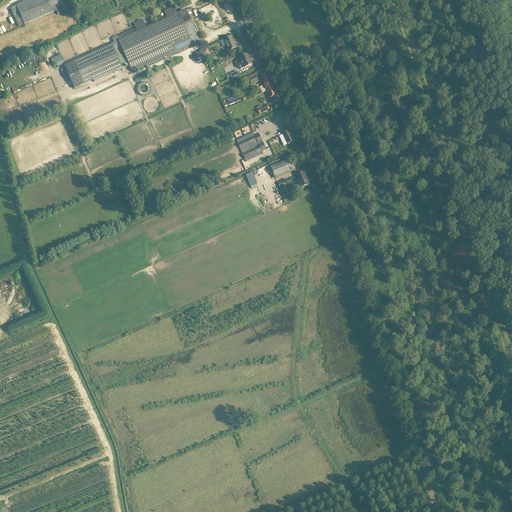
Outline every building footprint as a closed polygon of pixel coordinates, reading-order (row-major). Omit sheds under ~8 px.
[(65,11),(64,7),(60,0),(29,0),(16,6),(16,7),(11,9),(19,27),(56,11),(57,15),(65,11)] [(205,17),(216,11),(211,3),(201,8),(205,17)] [(186,10),(183,12),(183,11),(176,13),(174,7),(164,12),(166,16),(158,19),(159,23),(146,28),(142,20),(134,24),(136,28),(127,32),(126,31),(122,33),(122,34),(112,39),(114,43),(74,61),(79,74),(191,23),(193,23),(192,21),(190,21),(186,10)] [(128,67),(130,66),(132,72),(199,41),(191,23),(79,74),(84,84),(127,65),(128,67)] [(237,47),(231,36),(223,40),(229,51),(237,47)] [(252,64),(248,55),(238,60),(241,66),(240,67),(241,69),(252,64)] [(55,62),(57,67),(60,65),(60,64),(63,63),(61,59),(60,60),(59,58),(58,58),(57,56),(51,59),(52,63),(55,62)] [(249,80),(251,85),(258,82),(254,73),(244,78),(246,81),(249,80)] [(266,91),(273,88),(267,76),(261,79),(264,85),(258,88),(260,94),(266,91)] [(260,94),(266,91),(270,98),(277,95),(273,88),(266,91),(260,94)] [(230,105),(241,100),(239,95),(227,99),(230,105)] [(257,110),(260,114),(269,109),(267,105),(257,110)] [(282,134),(287,144),(294,141),(289,131),(282,134)] [(258,143),(258,144),(242,152),(245,159),(266,150),(259,134),(255,136),(253,133),(236,141),(241,151),(258,143)] [(289,159),(271,166),(275,178),(294,170),(289,159)] [(296,175),(297,180),(301,188),(309,184),(308,184),(306,178),(304,172),(296,175)]
